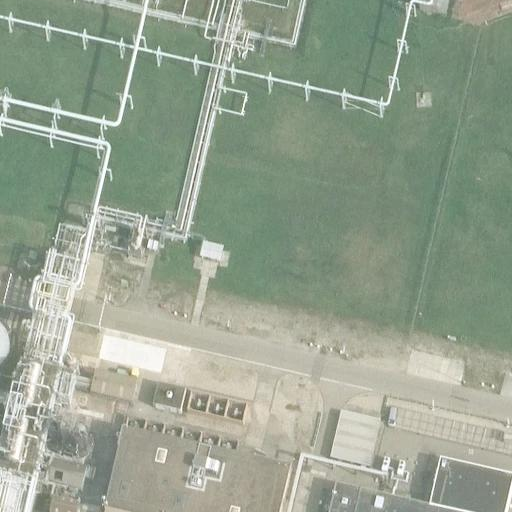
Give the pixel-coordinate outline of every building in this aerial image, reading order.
[(222,262),(225,249),(200,242),(196,256),(222,262)] [(13,355),(13,354),(12,348),(10,341),(6,335),(2,330),(0,328),(0,380),(2,379),(7,373),(10,368),(12,361),(13,355)] [(136,384),(95,374),(90,397),(131,406),(136,384)] [(181,415),(186,393),(158,387),(153,408),(181,415)] [(370,470),(380,424),(341,415),(330,461),(370,470)] [(159,429),(157,442),(224,450),(226,436),(159,429)] [(104,511),(281,511),(290,473),(123,435),(104,511)] [(47,487),(81,495),(86,473),(52,464),(47,487)] [(431,511),(335,489),(329,511),(505,511),(511,485),(511,480),(442,465),(431,511)] [(50,511),(77,511),(78,508),(53,503),(50,511)]
